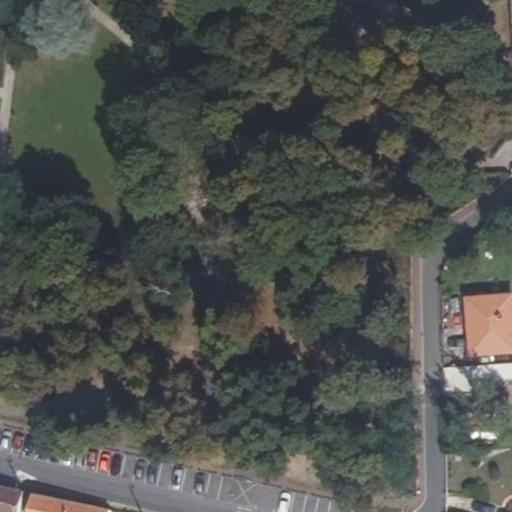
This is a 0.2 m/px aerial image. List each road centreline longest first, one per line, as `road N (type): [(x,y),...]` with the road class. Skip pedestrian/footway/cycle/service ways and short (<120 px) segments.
road 1 (residential): [(430,511),(431,261),(511,196)]
road 2 (residential): [(208,511),(0,466)]
